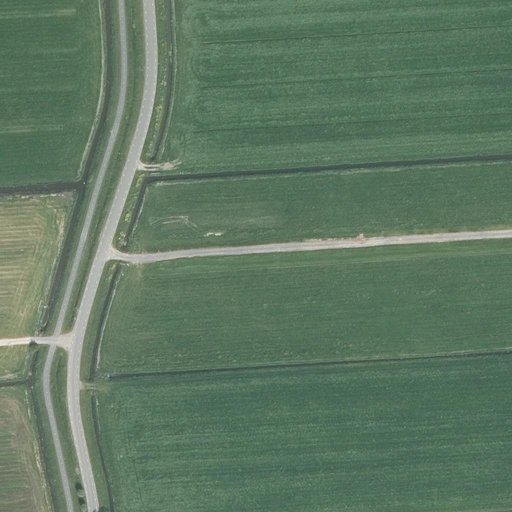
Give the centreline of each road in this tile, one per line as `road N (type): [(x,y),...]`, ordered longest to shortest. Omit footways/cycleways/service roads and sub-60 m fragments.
road 1 (secondary): [(148,0),(146,109),(73,357),(72,410),(92,511)]
road 2 (track): [(102,251),(131,258),(511,234)]
